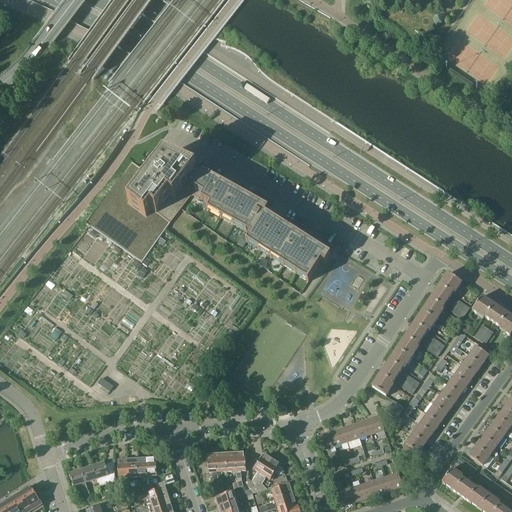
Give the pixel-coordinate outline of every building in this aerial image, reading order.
[(132,162),(85,223),(90,227),(142,264),(165,232),(170,224),(181,210),(192,196),(200,180),(193,176),(197,171),(184,165),(181,168),(175,164),(165,157),(150,176),(148,175),(140,169),(138,168),(132,162)] [(200,180),(192,196),(210,206),(208,212),(251,236),(250,238),(246,243),(308,283),(321,263),(325,265),(329,260),(331,257),(326,254),(325,255),(324,257),(263,219),(265,215),(268,211),(268,212),(269,211),(261,206),(260,207),(261,207),(259,210),(234,196),(221,189),(223,186),(223,185),(204,174),(200,180)] [(244,234),(237,245),(243,249),(246,243),(250,238),(244,234)] [(458,289),(462,284),(448,275),(446,278),(442,284),(442,283),(428,304),(429,305),(425,310),(424,310),(422,313),(436,322),(440,317),(435,314),(438,310),(441,311),(454,293),(451,291),(454,286),(458,289)] [(485,300),(482,297),(472,312),(477,316),(480,311),(485,314),(483,317),(502,329),(504,327),(508,329),(505,334),(510,337),(511,334),(511,318),(511,317),(490,303),(490,304),(484,300),(485,300)] [(458,301),(454,307),(466,315),(470,309),(458,301)] [(463,320),(466,315),(454,307),(450,312),(463,320)] [(436,322),(422,313),(420,315),(421,316),(417,322),(417,321),(403,342),(400,348),(399,347),(397,350),(411,360),(415,355),(410,352),(413,347),(416,349),(429,330),(426,328),(429,324),(433,327),(436,322)] [(482,326),(475,338),(480,342),(488,330),(482,326)] [(493,334),(488,330),(480,342),(485,345),(493,334)] [(453,346),(457,349),(462,343),(466,337),(464,336),(460,336),(453,346)] [(432,339),(429,344),(441,352),(445,347),(432,339)] [(437,358),(441,352),(429,344),(425,350),(437,358)] [(478,349),(479,347),(475,344),(470,350),(473,352),(469,357),(482,366),(489,356),(478,349)] [(457,349),(453,346),(449,351),(454,355),(455,353),(460,357),(462,359),(465,355),(457,349)] [(392,359),(378,379),(379,380),(375,386),(374,385),(372,388),(386,397),(390,392),(385,389),(388,385),(391,387),(404,368),(401,366),(404,362),(408,365),(411,360),(397,350),(395,353),(396,353),(392,359)] [(482,366),(469,357),(464,363),(461,361),(458,364),(460,366),(460,365),(462,367),(475,376),(482,366)] [(460,365),(460,366),(458,364),(457,364),(450,374),(454,377),(455,377),(468,386),(475,376),(462,367),(460,365)] [(437,379),(432,375),(425,385),(429,389),(437,379)] [(407,377),(404,382),(416,390),(419,385),(407,377)] [(468,386),(455,377),(454,377),(448,386),(461,396),(468,386)] [(102,379),(98,384),(102,387),(100,390),(108,395),(113,388),(102,379)] [(412,395),(416,390),(404,382),(400,387),(412,395)] [(425,385),(418,395),(423,398),(429,389),(425,385)] [(441,396),(454,405),(461,396),(448,386),(441,396)] [(423,398),(418,395),(411,405),(415,408),(423,398)] [(441,396),(434,406),(447,415),(454,405),(441,396)] [(390,408),(400,414),(404,409),(393,402),(390,408)] [(415,408),(411,405),(404,414),(408,417),(415,408)] [(447,415),(434,406),(427,416),(440,425),(447,415)] [(396,420),(400,414),(390,408),(386,413),(396,420)] [(498,418),(511,428),(511,425),(511,413),(505,409),(498,418)] [(377,418),(367,421),(372,435),(384,431),(378,415),(377,416),(377,418)] [(427,416),(420,426),(433,435),(440,425),(427,416)] [(498,418),(491,428),(504,437),(511,428),(498,418)] [(359,439),(372,435),(367,421),(357,425),(356,422),(354,423),(359,439)] [(347,443),(359,439),(354,423),(352,424),(353,426),(342,429),(347,443)] [(429,439),(433,435),(420,426),(413,435),(426,445),(426,443),(428,444),(431,440),(429,439)] [(497,447),(501,450),(503,446),(499,443),(504,437),(491,428),(484,438),(497,447)] [(335,447),(347,443),(342,429),(332,433),(332,430),(329,431),(335,447)] [(322,451),(335,447),(329,431),(327,432),(328,434),(318,437),(322,451)] [(426,445),(413,435),(401,452),(414,460),(418,454),(426,445)] [(477,448),(490,457),(497,447),(484,438),(481,442),(479,441),(476,445),(478,446),(477,448)] [(490,457),(477,448),(470,458),(483,467),(484,465),(490,457)] [(234,474),(236,473),(235,453),(227,454),(228,473),(234,473),(234,474)] [(245,453),(235,453),(236,473),(237,479),(242,479),(241,472),(247,472),(246,454),(245,454),(245,453)] [(217,455),(218,475),(223,474),(223,473),(228,473),(227,454),(217,455)] [(251,490),(252,491),(257,487),(256,486),(273,460),(264,454),(263,456),(262,455),(259,459),(261,461),(257,466),(256,465),(254,469),(255,470),(254,470),(258,473),(252,482),(248,480),(248,487),(251,490)] [(204,500),(221,495),(219,488),(218,475),(217,455),(209,455),(209,456),(208,456),(208,457),(207,457),(207,461),(208,461),(209,469),(208,469),(208,473),(209,473),(209,474),(212,474),(212,479),(210,479),(212,485),(213,490),(205,493),(202,495),(204,500)] [(143,479),(147,479),(146,458),(137,459),(138,478),(143,478),(143,479)] [(146,458),(147,479),(148,485),(150,491),(154,489),(153,486),(153,477),(157,477),(157,476),(158,476),(158,471),(157,471),(156,464),(157,464),(157,460),(156,460),(156,459),(155,459),(155,458),(146,458)] [(125,480),(128,480),(127,459),(119,460),(119,461),(118,461),(119,479),(125,479),(125,480)] [(133,478),(138,478),(137,459),(127,459),(128,480),(133,479),(133,478)] [(460,459),(456,464),(465,470),(473,476),(477,471),(468,465),(460,459)] [(257,487),(252,491),(255,494),(267,490),(262,485),(266,478),(270,481),(271,481),(272,482),(275,477),(274,476),(275,474),(279,476),(282,475),(284,472),(283,469),(280,467),(282,465),(273,460),(256,486),(257,487)] [(105,464),(93,468),(97,480),(104,478),(109,477),(107,472),(105,464)] [(506,468),(502,465),(498,471),(494,476),(499,479),(502,474),(506,468)] [(97,480),(93,468),(81,471),(86,484),(93,482),(97,480)] [(452,470),(442,484),(445,486),(446,485),(451,489),(450,490),(471,505),(472,504),(477,508),(476,508),(479,510),(489,496),(484,493),(481,497),(477,494),(479,491),(460,478),(458,481),(454,478),(457,474),(452,470)] [(506,484),(511,474),(511,472),(508,470),(501,480),(506,484)] [(86,484),(81,471),(70,475),(74,488),(86,484)] [(109,477),(104,478),(106,482),(110,481),(110,483),(114,482),(114,472),(107,472),(109,477)] [(164,476),(167,485),(175,483),(172,473),(164,476)] [(403,488),(398,474),(386,478),(390,492),(403,488)] [(477,478),(494,490),(497,485),(481,474),(477,478)] [(390,492),(386,478),(373,482),(378,496),(390,492)] [(361,486),(366,501),(378,496),(373,482),(361,486)] [(273,495),(275,499),(293,494),(290,485),(271,491),(273,495)] [(511,499),(511,495),(497,485),(494,490),(510,502),(511,499)] [(33,511),(32,511),(35,511),(43,507),(36,486),(31,489),(22,495),(33,511)] [(361,486),(349,490),(353,505),(366,501),(361,486)] [(129,491),(131,497),(140,494),(138,488),(129,491)] [(150,502),(168,497),(165,488),(131,499),(132,504),(149,499),(150,502)] [(341,509),(353,505),(349,490),(336,495),(341,509)] [(215,499),(218,507),(237,501),(236,497),(234,497),(233,493),(215,499)] [(255,496),(256,501),(257,501),(258,505),(264,504),(262,499),(261,494),(255,496)] [(259,508),(260,511),(268,511),(277,509),(296,503),(293,494),(275,499),(276,504),(266,508),(266,506),(259,508)] [(32,511),(33,511),(22,495),(13,500),(19,511),(32,511)] [(507,511),(497,505),(495,507),(491,504),(494,500),(489,496),(479,510),(481,511),(482,511),(507,511)] [(151,506),(151,507),(141,510),(141,509),(135,511),(134,511),(147,511),(171,505),(168,497),(150,502),(152,506),(151,506)] [(19,511),(13,500),(3,506),(7,511),(19,511)] [(218,507),(219,511),(230,511),(239,509),(237,505),(238,505),(237,501),(218,507)] [(297,508),(296,503),(277,509),(278,511),(299,511),(300,511),(299,507),(297,508)]
